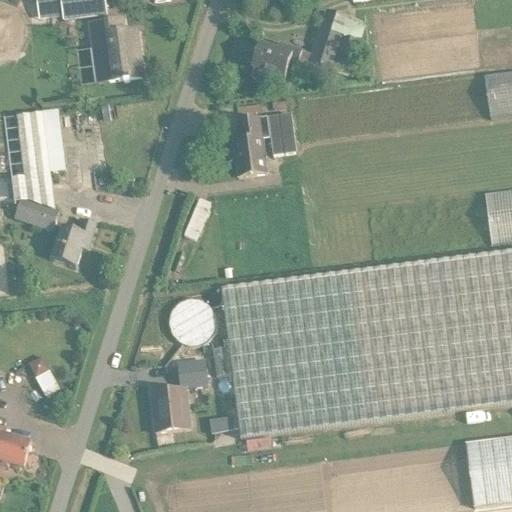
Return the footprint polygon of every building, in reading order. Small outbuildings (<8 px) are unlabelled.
[(106,15),(104,0),(35,0),(38,14),(62,12),(63,20),(106,15)] [(470,0),(439,0),(373,6),(377,42),(393,40),(393,34),(386,34),(385,23),(395,22),(395,21),(456,15),(459,41),(456,42),(458,66),(476,65),(470,0)] [(135,52),(137,52),(135,31),(122,33),(120,20),(91,24),(93,37),(99,36),(105,83),(123,81),(123,83),(128,82),(128,80),(141,78),(138,60),(136,60),(135,52)] [(359,42),(320,29),(319,29),(315,41),(355,55),(359,42)] [(311,55),(308,63),(331,71),(333,63),(351,69),(355,55),(315,41),(311,55)] [(290,61),(297,64),(301,52),(280,45),(278,50),(259,44),(257,51),(253,49),(248,63),(252,64),(251,68),(255,69),(251,80),(281,89),(290,61)] [(511,70),(485,74),(490,117),(511,114),(511,70)] [(267,118),(272,157),(295,154),(290,115),(267,118)] [(269,139),(266,118),(236,122),(238,138),(232,139),(233,143),(238,179),(266,175),(262,140),(269,139)] [(492,244),(511,241),(511,189),(485,193),(492,244)] [(52,232),(54,227),(59,211),(21,198),(14,219),(52,232)] [(197,241),(212,203),(199,198),(185,236),(197,241)] [(96,225),(82,221),(78,233),(62,228),(51,260),(75,268),(83,242),(89,244),(96,225)] [(240,440),(511,404),(511,253),(221,291),(240,440)] [(220,325),(220,324),(220,319),(218,314),(215,308),(212,305),(208,301),(204,299),(197,297),(193,296),(187,297),(182,298),(177,301),(173,304),(169,308),(167,313),(165,318),(164,324),(165,328),(166,334),(168,338),(172,343),(175,346),(180,349),(186,351),(192,352),(198,351),(202,350),(207,347),(211,344),(215,340),(218,335),(219,331),(220,325)] [(46,397),(61,388),(42,355),(27,364),(46,397)] [(200,361),(178,364),(181,390),(185,390),(207,387),(204,362),(200,361)] [(181,390),(151,394),(153,410),(154,410),(154,416),(153,417),(155,435),(189,431),(185,390),(181,390)] [(212,432),(235,429),(233,416),(210,419),(212,432)] [(7,430),(0,428),(0,467),(7,470),(9,465),(24,470),(24,468),(29,469),(32,456),(28,455),(31,444),(5,436),(7,430)]
